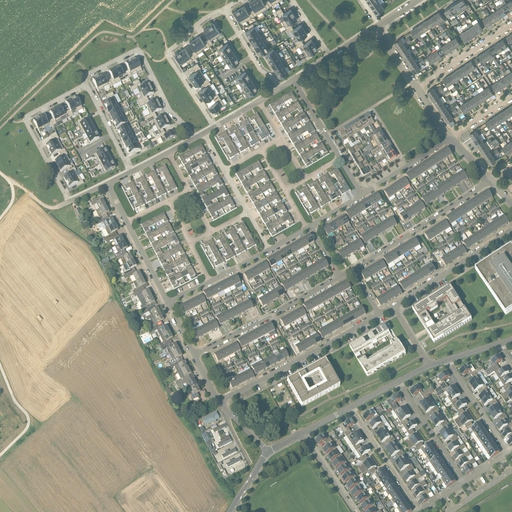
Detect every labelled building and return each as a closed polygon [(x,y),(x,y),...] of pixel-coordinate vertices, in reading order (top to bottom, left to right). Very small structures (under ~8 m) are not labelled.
[(254,0),(253,0),(249,3),(253,10),(251,11),(254,17),(262,12),(254,0)] [(261,0),(254,0),(262,12),(269,7),(266,2),(263,3),(261,0)] [(376,0),(370,4),(373,9),(381,4),(378,0),(376,0)] [(460,0),(458,2),(464,11),(469,8),(463,0),(460,0)] [(506,4),(505,1),(502,2),(503,3),(500,5),(502,7),(506,14),(511,10),(506,4)] [(459,14),(464,11),(458,2),(453,5),(459,14)] [(379,12),(384,9),(384,8),(384,9),(381,4),(373,9),(372,9),(376,14),(379,12),(379,13),(379,12)] [(501,17),(506,14),(502,7),(500,5),(500,4),(497,6),(495,7),(497,10),(501,17)] [(455,17),(459,14),(453,5),(449,8),(453,14),(455,17)] [(244,6),(239,9),(245,20),(246,22),(254,17),(251,11),(248,13),(244,6)] [(449,18),(453,14),(449,8),(444,11),(449,18)] [(239,9),(234,12),(240,24),(245,20),(239,9)] [(282,11),(277,14),(282,22),(294,15),(291,10),(284,14),(282,11)] [(496,20),(501,17),(497,10),(492,13),(496,20)] [(444,19),(443,19),(439,12),(434,15),(439,22),(444,19)] [(492,23),(496,20),(492,13),(487,16),(492,23)] [(294,15),(282,22),(286,30),(292,27),(290,24),(297,20),(294,15)] [(434,25),(439,22),(434,15),(429,18),(434,25)] [(487,26),(492,23),(487,16),(482,20),(487,26)] [(429,29),(434,25),(429,18),(425,22),(429,29)] [(424,32),(429,29),(425,22),(420,25),(424,32)] [(478,33),(483,29),(478,22),(473,26),(478,33)] [(213,23),(208,27),(215,37),(220,33),(213,23)] [(474,35),(478,33),(473,26),(472,23),(468,26),(474,35)] [(292,27),(286,30),(288,33),(291,31),(294,36),(304,30),(301,25),(293,29),(292,27)] [(420,35),(424,32),(420,25),(415,28),(420,35)] [(469,38),(474,35),(468,26),(463,29),(464,32),(469,38)] [(208,27),(203,30),(209,39),(206,41),(210,46),(213,44),(210,40),(215,37),(208,27)] [(249,30),(245,32),(248,37),(257,32),(254,27),(249,30)] [(410,31),(415,38),(418,36),(420,35),(415,28),(410,31)] [(257,32),(248,37),(251,41),(262,35),(259,30),(257,32)] [(304,30),(294,36),(297,41),(295,42),(297,45),(302,42),(300,39),(307,35),(304,30)] [(464,41),(469,38),(464,32),(460,34),(464,41)] [(262,35),(251,41),(254,46),(264,39),(262,35)] [(199,36),(194,39),(201,50),(206,47),(207,48),(210,46),(206,41),(204,43),(199,36)] [(456,47),(460,44),(456,37),(451,41),(456,47)] [(194,39),(189,43),(195,51),(192,53),(195,58),(198,56),(197,55),(202,51),(201,50),(194,39)] [(264,39),(254,46),(256,51),(265,45),(267,44),(264,39)] [(404,44),(400,39),(395,43),(398,48),(404,44)] [(302,42),(297,45),(298,48),(299,47),(302,52),(303,52),(314,45),(311,40),(304,45),(302,42)] [(503,50),(508,46),(503,40),(498,43),(503,50)] [(451,50),(456,47),(451,41),(446,44),(451,50)] [(494,46),(498,53),(501,51),(503,50),(498,43),(494,46)] [(218,50),(217,51),(220,55),(230,49),(227,44),(223,46),(218,50)] [(401,53),(407,49),(404,44),(398,48),(401,53)] [(446,54),(451,50),(446,44),(442,47),(446,54)] [(265,45),(256,51),(259,55),(268,50),(265,45)] [(314,45),(303,52),(306,57),(305,57),(307,60),(312,57),(311,54),(317,50),(314,45)] [(493,56),(498,53),(494,46),(489,49),(493,56)] [(441,57),(446,54),(442,47),(437,50),(441,57)] [(185,48),(180,52),(186,62),(188,64),(195,58),(192,53),(189,55),(185,48)] [(230,49),(220,55),(223,60),(225,59),(233,53),(230,49)] [(273,49),(265,54),(268,59),(276,54),(273,49)] [(405,58),(410,54),(407,49),(401,53),(405,58)] [(495,59),(493,56),(489,49),(484,52),(489,59),(491,62),(493,61),(495,59)] [(436,60),(441,57),(437,50),(432,53),(436,60)] [(180,52),(175,55),(181,65),(186,62),(180,52)] [(484,62),(489,59),(484,52),(479,56),(484,62)] [(233,53),(225,59),(228,63),(236,58),(233,53)] [(276,54),(268,59),(270,64),(279,59),(281,57),(278,53),(276,54)] [(432,63),(436,60),(432,53),(427,56),(432,63)] [(408,63),(414,59),(410,54),(405,58),(408,63)] [(479,66),(484,62),(479,56),(474,59),(479,66)] [(236,58),(228,63),(231,68),(239,62),(236,58)] [(136,59),(131,62),(136,72),(137,74),(142,71),(136,59)] [(279,59),(270,64),(273,68),(282,63),(279,59)] [(412,68),(417,65),(414,59),(408,63),(412,68)] [(471,71),(476,68),(471,61),(467,64),(471,71)] [(131,62),(125,64),(129,71),(126,72),(129,78),(132,77),(131,74),(136,72),(131,62)] [(282,63),(273,68),(276,73),(285,68),(282,63)] [(466,74),(471,71),(467,64),(462,67),(466,74)] [(415,73),(421,70),(417,65),(412,68),(415,73)] [(195,72),(189,77),(192,82),(203,74),(200,69),(201,69),(199,66),(194,70),(195,72)] [(120,67),(114,70),(121,82),(129,78),(126,72),(123,74),(120,67)] [(462,77),(466,74),(462,67),(457,70),(462,77)] [(285,68),(276,73),(279,78),(288,73),(285,68)] [(114,70),(109,72),(112,79),(110,81),(112,86),(121,82),(114,70)] [(457,80),(462,77),(457,70),(452,74),(457,80)] [(245,72),(237,78),(240,82),(249,77),(245,72)] [(502,74),(499,76),(506,85),(511,82),(506,75),(504,72),(502,74)] [(203,74),(192,82),(195,87),(202,82),(204,85),(209,81),(207,79),(206,79),(203,74)] [(452,84),(457,80),(452,74),(447,77),(452,84)] [(103,75),(98,78),(103,88),(108,86),(109,88),(112,86),(110,81),(107,82),(103,75)] [(501,89),(506,85),(499,76),(497,77),(495,79),(497,81),(501,89)] [(249,77),(240,82),(243,87),(252,81),(249,77)] [(454,87),(452,84),(447,77),(443,80),(447,87),(449,90),(452,88),(454,87)] [(98,78),(93,80),(98,92),(103,89),(103,88),(98,78)] [(496,92),(501,89),(497,81),(495,79),(492,80),(494,83),(492,85),(496,92)] [(205,88),(199,92),(202,97),(213,90),(210,85),(211,84),(209,81),(204,85),(205,88)] [(243,87),(241,88),(244,92),(246,91),(255,86),(252,81),(243,87)] [(134,86),(130,88),(132,91),(138,88),(141,93),(151,88),(148,83),(141,86),(140,83),(134,86)] [(255,86),(246,91),(249,96),(258,90),(255,86)] [(493,94),(489,87),(484,90),(488,97),(493,94)] [(143,99),(137,102),(138,105),(148,100),(147,97),(154,94),(151,88),(141,93),(143,99)] [(431,97),(436,93),(435,91),(433,88),(427,92),(431,97)] [(213,90),(202,97),(205,102),(212,97),(214,100),(219,97),(217,94),(216,95),(213,90)] [(488,97),(484,90),(482,91),(479,93),(484,100),(488,97)] [(287,95),(281,98),(284,104),(290,101),(291,99),(293,102),(291,104),(293,106),(297,103),(296,101),(296,100),(291,92),(288,95),(287,95)] [(434,102),(440,98),(436,93),(431,97),(434,102)] [(479,103),(484,100),(479,93),(474,96),(479,103)] [(109,102),(104,104),(107,109),(118,104),(114,96),(108,99),(109,102)] [(437,107),(443,103),(446,101),(445,99),(443,96),(440,98),(434,102),(437,107)] [(474,106),(479,103),(474,96),(469,100),(474,106)] [(215,103),(209,107),(212,112),(224,104),(219,97),(214,100),(215,103)] [(77,98),(71,101),(77,111),(82,108),(77,98)] [(281,98),(269,105),(274,114),(275,113),(276,116),(281,113),(279,111),(278,112),(276,109),(278,108),(284,104),(281,98)] [(148,100),(138,105),(140,108),(146,104),(149,110),(159,105),(156,99),(149,103),(148,100)] [(469,110),(474,106),(469,100),(465,103),(469,110)] [(71,101),(66,103),(70,110),(67,112),(70,118),(73,116),(72,114),(77,111),(71,101)] [(293,106),(287,109),(290,114),(296,111),(298,110),(299,113),(298,114),(299,116),(303,113),(302,111),(303,111),(298,103),(297,103),(293,106)] [(441,112),(446,109),(443,103),(437,107),(441,112)] [(464,113),(469,110),(465,103),(460,106),(464,113)] [(118,104),(107,109),(109,114),(120,109),(118,104)] [(151,115),(145,118),(146,121),(156,116),(155,113),(162,110),(159,105),(149,110),(151,115)] [(60,107),(55,110),(60,120),(66,117),(67,119),(70,118),(67,112),(64,114),(60,107)] [(120,109),(109,114),(111,119),(120,115),(122,113),(120,109)] [(276,116),(275,116),(280,124),(281,124),(282,126),(293,120),(291,117),(286,120),(285,121),(284,122),(282,119),(284,118),(285,118),(290,114),(287,109),(281,113),(276,116)] [(444,117),(450,114),(446,109),(441,112),(444,117)] [(55,110),(50,112),(53,119),(50,121),(53,126),(56,125),(55,123),(60,120),(55,110)] [(500,113),(504,120),(506,119),(509,117),(505,110),(500,113)] [(299,116),(293,119),(296,125),(304,120),(305,123),(304,124),(305,126),(310,124),(308,121),(309,121),(304,113),(303,113),(299,116)] [(501,122),(504,120),(500,113),(495,116),(500,123),(501,122)] [(249,119),(247,120),(249,125),(252,124),(251,122),(254,120),(259,129),(264,126),(257,114),(249,119)] [(375,123),(374,122),(369,114),(364,117),(371,129),(374,134),(376,133),(372,125),(375,123)] [(448,123),(453,119),(450,114),(444,117),(448,123)] [(120,115),(111,119),(114,124),(122,119),(120,115)] [(156,116),(146,121),(148,124),(154,121),(157,126),(167,121),(164,115),(157,119),(156,116)] [(44,116),(38,118),(45,131),(53,126),(50,121),(47,123),(44,116)] [(495,126),(497,129),(502,126),(500,123),(495,116),(490,120),(495,126)] [(370,130),(371,129),(364,117),(359,120),(364,129),(368,127),(370,130)] [(38,118),(33,121),(40,134),(45,131),(38,118)] [(122,119),(114,124),(116,129),(127,123),(125,118),(122,119)] [(282,126),(287,134),(288,136),(293,133),(292,131),(290,132),(288,129),(290,128),(296,125),(293,119),(293,120),(282,126)] [(85,122),(79,125),(78,125),(81,130),(91,124),(89,120),(85,122)] [(238,125),(236,126),(239,131),(240,132),(242,131),(241,130),(244,128),(248,134),(253,131),(249,125),(247,120),(238,125)] [(364,137),(362,134),(361,131),(364,129),(359,120),(354,123),(362,137),(364,137)] [(490,129),(495,126),(490,120),(486,123),(490,129)] [(159,131),(153,134),(154,137),(158,135),(159,135),(164,132),(163,129),(170,126),(167,121),(157,126),(159,131)] [(305,126),(300,129),(303,135),(307,132),(309,135),(310,134),(311,137),(316,134),(315,132),(310,123),(310,124),(305,126)] [(364,140),(362,137),(354,123),(349,126),(354,135),(358,133),(362,141),(364,140)] [(91,124),(81,130),(83,135),(85,134),(94,129),(91,124)] [(126,126),(117,130),(120,135),(128,131),(126,126)] [(228,131),(226,132),(229,137),(234,134),(237,139),(242,136),(240,132),(239,131),(236,126),(228,131)] [(262,134),(256,137),(259,142),(261,141),(262,141),(270,136),(264,126),(259,129),(262,134)] [(354,135),(349,126),(343,129),(351,141),(352,144),(355,143),(352,138),(351,139),(350,137),(354,135)] [(94,129),(85,134),(88,139),(97,134),(94,129)] [(288,136),(293,145),(293,144),(294,147),(301,143),(299,141),(297,142),(296,139),(303,135),(300,129),(295,132),(293,133),(288,136)] [(338,132),(336,134),(341,143),(348,139),(349,142),(351,141),(343,129),(338,132)] [(128,131),(120,135),(122,140),(132,135),(133,135),(131,130),(128,131)] [(473,139),(479,135),(475,130),(470,134),(473,139)] [(247,140),(245,141),(249,148),(251,147),(259,142),(256,137),(253,131),(248,134),(251,140),(252,142),(249,144),(248,142),(247,140)] [(164,132),(159,135),(160,138),(162,137),(165,143),(175,137),(173,132),(166,135),(164,132)] [(217,137),(215,138),(218,144),(221,143),(219,140),(222,138),(226,146),(232,143),(229,137),(226,132),(217,137)] [(373,139),(375,142),(384,137),(381,132),(364,141),(366,143),(373,139)] [(97,134),(88,139),(86,140),(88,145),(99,139),(97,134)] [(311,137),(306,140),(309,146),(316,141),(318,144),(316,145),(317,147),(322,144),(321,142),(316,134),(311,137)] [(132,135),(122,140),(124,145),(134,140),(132,135)] [(477,144),(482,140),(479,135),(473,139),(477,144)] [(53,142),(46,146),(49,151),(59,145),(57,140),(59,139),(57,136),(52,139),(53,142)] [(236,146),(234,147),(238,154),(240,153),(241,153),(249,148),(245,141),(242,136),(237,139),(242,148),(238,150),(236,146)] [(374,148),(375,149),(387,142),(384,137),(375,142),(377,146),(374,148)] [(134,140),(124,145),(127,150),(138,145),(135,140),(134,140)] [(294,147),(299,155),(301,157),(305,154),(304,152),(302,153),(300,150),(309,146),(306,140),(301,143),(294,147)] [(480,149),(486,145),(482,140),(477,144),(480,149)] [(379,150),(381,152),(390,147),(387,142),(375,149),(371,151),(372,154),(379,150)] [(227,154),(225,155),(227,160),(230,159),(238,154),(234,147),(232,143),(226,146),(231,154),(228,156),(227,154)] [(317,147),(312,150),(315,156),(320,153),(322,156),(322,155),(324,158),(328,155),(327,153),(327,152),(323,144),(322,144),(317,147)] [(351,156),(360,151),(358,147),(361,145),(360,144),(348,151),(351,156)] [(507,154),(511,151),(507,144),(502,148),(507,154)] [(59,145),(49,151),(52,156),(59,152),(60,155),(66,152),(64,149),(62,151),(59,145)] [(138,145),(127,150),(129,155),(140,150),(138,145)] [(201,145),(190,151),(193,157),(200,152),(202,155),(200,156),(202,158),(206,156),(205,154),(206,153),(201,145)] [(489,151),(486,146),(486,145),(480,149),(483,154),(489,151)] [(380,158),(381,159),(393,152),(390,147),(381,152),(383,156),(380,158)] [(447,159),(452,155),(447,148),(442,151),(447,159)] [(105,149),(96,154),(99,159),(108,154),(105,149)] [(301,157),(300,157),(305,165),(306,165),(307,168),(312,165),(310,162),(309,163),(307,160),(315,156),(312,150),(305,154),(301,157)] [(190,151),(178,157),(183,166),(183,165),(185,168),(192,164),(190,162),(186,164),(185,161),(193,157),(190,151)] [(351,156),(354,161),(369,153),(367,151),(365,152),(365,153),(363,154),(360,151),(351,156)] [(442,162),(447,159),(442,151),(437,155),(442,162)] [(487,159),(492,156),(489,151),(483,154),(487,159)] [(62,158),(55,162),(58,167),(68,161),(65,156),(67,155),(66,152),(60,155),(62,158)] [(357,166),(366,161),(364,157),(368,155),(369,156),(371,154),(370,152),(369,153),(354,161),(357,166)] [(387,163),(388,162),(396,157),(393,152),(381,159),(380,160),(378,158),(376,159),(379,164),(385,160),(387,163)] [(108,154),(99,159),(101,163),(110,159),(108,154)] [(437,165),(442,162),(437,155),(432,158),(437,165)] [(202,158),(195,162),(198,167),(205,164),(207,169),(212,167),(211,164),(207,156),(206,156),(202,158)] [(490,165),(496,161),(492,156),(487,159),(490,165)] [(431,169),(437,165),(432,158),(427,162),(431,169)] [(110,159),(101,163),(104,168),(113,163),(110,159)] [(68,161),(58,167),(60,172),(67,168),(69,171),(75,168),(73,165),(71,167),(68,161)] [(247,168),(249,173),(258,169),(259,171),(258,172),(259,175),(264,172),(262,170),(263,170),(258,161),(247,168)] [(357,166),(360,171),(372,164),(372,163),(369,164),(366,161),(357,166)] [(185,168),(184,168),(189,176),(190,178),(195,176),(194,173),(192,174),(191,171),(198,167),(195,162),(192,164),(185,168)] [(426,172),(431,169),(427,162),(421,165),(426,172)] [(113,163),(104,168),(106,173),(115,168),(113,163)] [(363,177),(372,172),(373,171),(370,167),(373,166),(372,164),(360,171),(363,177)] [(421,176),(426,172),(421,165),(416,169),(421,176)] [(157,170),(154,171),(158,178),(160,177),(158,173),(161,172),(166,181),(171,178),(171,177),(165,166),(156,170),(157,170)] [(207,169),(201,172),(204,178),(212,173),(214,177),(212,178),(213,180),(218,177),(217,175),(213,166),(212,167),(207,169)] [(70,174),(63,178),(66,183),(77,177),(74,172),(76,171),(75,168),(69,171),(70,174)] [(242,184),(247,182),(246,179),(244,180),(242,177),(249,173),(247,168),(236,174),(241,182),(242,184)] [(339,183),(344,180),(337,168),(329,173),(327,175),(331,182),(334,180),(331,176),(334,174),(339,183)] [(416,179),(421,176),(416,169),(411,172),(416,179)] [(146,176),(144,177),(146,182),(149,181),(148,179),(151,177),(155,186),(160,183),(158,178),(154,171),(146,175),(146,176)] [(190,178),(190,179),(195,187),(196,189),(201,186),(200,184),(198,185),(196,182),(204,178),(201,172),(195,176),(190,178)] [(263,186),(270,182),(268,180),(269,180),(264,172),(259,175),(253,178),(256,184),(262,180),(264,183),(262,184),(263,186)] [(411,183),(416,179),(411,172),(406,176),(411,183)] [(463,182),(468,179),(463,172),(458,175),(463,182)] [(331,182),(327,175),(327,174),(319,179),(319,180),(317,181),(319,185),(325,182),(329,189),(334,186),(331,182)] [(458,186),(463,182),(458,175),(453,179),(458,186)] [(77,177),(66,183),(69,188),(77,184),(78,187),(84,184),(82,181),(80,183),(77,177)] [(135,181),(133,182),(135,187),(138,186),(137,184),(140,183),(144,191),(149,188),(146,182),(144,177),(143,177),(135,181)] [(213,180),(207,183),(210,188),(218,184),(220,187),(218,188),(219,190),(224,188),(222,186),(223,185),(218,177),(213,180)] [(165,187),(163,188),(166,194),(168,193),(177,189),(171,178),(166,181),(168,186),(169,187),(166,189),(165,187)] [(248,195),(253,192),(252,190),(250,191),(248,188),(256,184),(253,178),(247,182),(242,184),(242,185),(247,193),(248,195)] [(400,182),(405,189),(410,186),(405,178),(400,182)] [(452,189),(458,186),(453,179),(448,182),(452,189)] [(318,195),(324,192),(319,185),(317,181),(316,180),(308,185),(308,186),(306,187),(310,193),(312,192),(310,189),(313,187),(318,195)] [(337,191),(340,196),(342,195),(350,190),(344,180),(339,183),(342,188),(337,191)] [(124,187),(122,188),(124,193),(127,192),(126,190),(129,188),(133,196),(138,193),(135,187),(133,182),(124,186),(124,187)] [(258,189),(261,194),(270,189),(271,192),(268,194),(268,195),(267,196),(268,197),(276,193),(274,191),(275,191),(270,182),(263,186),(258,189)] [(399,193),(405,189),(400,182),(395,185),(399,193)] [(447,193),(452,189),(448,182),(442,185),(447,193)] [(155,193),(152,194),(155,199),(157,198),(166,194),(163,188),(160,183),(155,186),(159,193),(156,195),(155,193)] [(196,189),(201,197),(202,199),(207,197),(206,195),(204,196),(202,193),(210,188),(207,183),(201,186),(196,189)] [(394,196),(399,193),(395,185),(389,189),(394,196)] [(442,196),(447,193),(442,185),(437,189),(442,196)] [(340,196),(337,191),(334,186),(329,189),(332,194),(328,197),(327,195),(326,196),(329,202),(331,201),(332,201),(340,196)] [(219,190),(213,193),(216,199),(224,195),(225,198),(224,199),(225,201),(230,198),(229,196),(224,187),(224,188),(219,190)] [(308,202),(313,199),(310,193),(306,187),(298,191),(298,192),(296,193),(300,200),(302,198),(300,195),(303,193),(308,202)] [(141,194),(139,195),(144,205),(146,203),(147,204),(155,200),(155,199),(152,194),(149,188),(144,191),(147,196),(143,198),(141,194)] [(254,205),(259,202),(258,200),(256,201),(254,198),(261,194),(258,189),(253,192),(248,195),(252,203),(253,203),(254,205)] [(389,200),(394,196),(389,189),(384,192),(389,200)] [(437,199),(442,196),(437,189),(432,192),(437,199)] [(487,201),(492,198),(493,198),(488,191),(483,194),(487,201)] [(330,202),(329,202),(326,196),(324,192),(318,195),(321,201),(316,204),(319,208),(321,207),(330,202)] [(431,203),(437,199),(432,192),(427,196),(431,203)] [(133,204),(131,205),(133,210),(136,209),(144,205),(139,195),(138,193),(133,196),(137,204),(134,206),(133,204)] [(202,199),(202,200),(206,208),(207,208),(208,210),(218,204),(217,202),(211,205),(210,202),(216,199),(213,193),(207,197),(202,199)] [(277,206),(282,203),(280,201),(281,201),(276,193),(268,197),(265,199),(267,205),(276,200),(277,203),(276,204),(277,206)] [(373,196),(377,204),(382,200),(378,193),(373,196)] [(482,205),(487,201),(483,194),(477,197),(482,205)] [(372,207),(377,204),(373,196),(367,200),(372,207)] [(426,206),(431,203),(427,196),(422,199),(426,206)] [(477,208),(482,205),(477,197),(472,201),(477,208)] [(225,201),(219,204),(222,209),(230,205),(231,208),(229,209),(227,211),(228,213),(231,212),(236,209),(234,207),(235,206),(230,198),(225,201)] [(99,210),(106,206),(103,200),(100,202),(98,199),(91,202),(92,206),(96,204),(99,210)] [(260,216),(265,213),(264,211),(262,212),(260,209),(267,205),(265,199),(259,202),(254,205),(258,214),(259,214),(260,216)] [(319,208),(316,204),(313,199),(308,202),(311,207),(306,210),(308,215),(311,213),(311,214),(319,209),(319,208)] [(366,210),(372,207),(367,200),(362,203),(366,210)] [(472,212),(477,208),(472,201),(467,204),(472,212)] [(426,209),(424,208),(421,202),(416,206),(420,213),(426,209)] [(283,217),(288,214),(286,212),(287,211),(282,203),(277,206),(271,209),(274,215),(282,210),(283,213),(282,214),(283,217)] [(361,213),(366,210),(362,203),(356,206),(361,213)] [(208,210),(207,210),(212,219),(212,218),(214,221),(218,218),(217,216),(216,217),(214,214),(222,209),(219,204),(218,204),(208,210)] [(473,214),(472,212),(467,204),(462,208),(467,215),(468,217),(473,214)] [(97,222),(108,216),(106,213),(109,212),(106,206),(99,210),(97,211),(96,211),(99,218),(96,219),(97,222)] [(356,217),(361,213),(356,206),(351,209),(356,217)] [(415,216),(420,213),(416,206),(410,209),(415,216)] [(461,218),(467,215),(462,208),(457,211),(461,218)] [(266,226),(271,223),(270,221),(268,222),(266,219),(274,215),(271,209),(265,213),(260,216),(264,224),(265,224),(266,226)] [(350,220),(356,217),(351,209),(346,213),(350,220)] [(410,220),(415,216),(410,209),(405,212),(410,220)] [(456,222),(461,218),(457,211),(451,215),(456,222)] [(405,223),(410,220),(405,212),(400,216),(405,223)] [(152,218),(155,224),(163,220),(165,223),(163,224),(164,226),(169,224),(168,221),(164,213),(152,218)] [(277,220),(280,225),(288,221),(289,224),(288,225),(289,227),(294,224),(292,222),(293,222),(288,214),(283,217),(277,220)] [(340,219),(344,226),(350,223),(345,215),(340,219)] [(451,225),(456,222),(451,215),(446,218),(451,225)] [(108,227),(115,224),(112,218),(110,220),(108,216),(97,222),(99,225),(97,225),(101,231),(108,227)] [(499,219),(504,226),(510,223),(505,216),(499,219)] [(387,220),(392,228),(397,225),(393,217),(387,220)] [(147,235),(152,232),(151,230),(149,231),(147,228),(155,224),(152,218),(141,224),(145,233),(146,233),(147,235)] [(339,229),(344,226),(340,219),(334,222),(339,229)] [(499,230),(504,226),(499,219),(494,222),(499,230)] [(272,237),(277,234),(276,232),(274,233),(272,230),(280,225),(277,220),(271,223),(266,226),(270,235),(271,234),(272,237)] [(387,231),(392,228),(387,220),(382,224),(387,231)] [(440,224),(445,231),(451,228),(446,221),(440,224)] [(245,237),(250,234),(244,222),(235,227),(236,227),(233,228),(236,233),(238,232),(237,230),(240,229),(245,237)] [(334,233),(339,229),(334,222),(329,225),(334,233)] [(494,233),(499,230),(494,222),(489,226),(494,233)] [(167,238),(174,234),(173,232),(174,232),(169,223),(169,224),(164,226),(158,229),(161,235),(167,232),(168,234),(166,235),(167,238)] [(106,240),(117,234),(116,231),(118,230),(115,224),(108,227),(111,233),(110,234),(105,237),(106,240)] [(381,234),(387,231),(382,224),(377,227),(381,234)] [(440,235),(445,231),(440,224),(435,227),(440,235)] [(328,236),(334,233),(329,225),(324,229),(328,236)] [(488,236),(494,233),(489,226),(484,229),(488,236)] [(376,238),(381,234),(377,227),(371,230),(376,238)] [(435,238),(440,235),(435,227),(430,231),(435,238)] [(234,243),(239,240),(236,233),(233,228),(225,233),(223,234),(225,239),(228,238),(227,236),(230,235),(234,243)] [(152,246),(157,243),(156,241),(154,242),(153,239),(161,235),(158,229),(152,232),(147,235),(146,235),(151,244),(151,243),(152,246)] [(483,240),(488,236),(484,229),(479,233),(483,240)] [(371,241),(376,238),(371,230),(366,233),(371,241)] [(430,242),(435,238),(430,231),(425,234),(430,242)] [(365,244),(371,241),(366,233),(361,237),(365,244)] [(478,243),(483,240),(479,233),(473,236),(478,243)] [(117,234),(106,240),(107,240),(105,242),(106,244),(108,243),(113,240),(114,240),(117,246),(124,242),(121,236),(119,237),(117,234)] [(163,240),(166,246),(174,241),(176,244),(174,245),(174,246),(173,246),(174,248),(180,245),(179,243),(175,234),(174,234),(167,238),(163,240)] [(223,248),(229,245),(225,239),(223,234),(214,238),(214,239),(212,240),(215,245),(217,244),(216,242),(219,240),(223,248)] [(243,246),(245,250),(247,249),(248,250),(256,245),(250,234),(245,237),(249,244),(246,246),(245,244),(243,246)] [(309,245),(314,242),(310,235),(304,238),(309,245)] [(336,248),(344,243),(340,235),(331,241),(336,248)] [(473,247),(478,243),(473,236),(468,239),(473,247)] [(303,248),(309,245),(304,238),(299,241),(303,248)] [(410,241),(415,249),(420,246),(415,238),(410,241)] [(468,250),(473,247),(468,239),(463,243),(468,250)] [(158,256),(163,254),(160,249),(166,246),(163,240),(157,243),(152,246),(156,254),(157,254),(158,256)] [(213,254),(218,251),(215,245),(212,240),(204,244),(204,245),(201,246),(204,251),(206,249),(205,248),(209,246),(213,254)] [(246,251),(245,250),(243,246),(239,240),(234,243),(238,250),(235,252),(234,250),(232,251),(235,256),(237,255),(246,251)] [(365,247),(363,245),(360,240),(355,243),(359,250),(365,247)] [(298,252),(303,248),(299,241),(294,244),(298,252)] [(410,252),(415,249),(410,241),(405,245),(410,252)] [(115,258),(126,252),(124,249),(127,248),(124,242),(117,246),(120,251),(118,252),(119,253),(114,255),(115,258)] [(354,254),(359,250),(355,243),(349,246),(354,254)] [(293,255),(298,252),(294,244),(288,247),(293,255)] [(169,251),(171,256),(180,252),(181,255),(179,256),(181,258),(185,256),(184,254),(185,254),(180,245),(174,248),(169,251)] [(235,256),(232,251),(229,245),(223,248),(228,256),(225,258),(224,256),(221,257),(224,262),(226,261),(227,261),(235,257),(235,256)] [(404,256),(410,252),(405,245),(399,248),(404,256)] [(511,246),(511,245),(489,260),(475,269),(506,315),(511,311),(511,246)] [(348,257),(354,254),(349,246),(344,250),(348,257)] [(467,253),(466,251),(462,246),(457,249),(462,256),(467,253)] [(287,258),(293,255),(288,247),(283,251),(287,258)] [(399,259),(404,256),(399,248),(394,251),(399,259)] [(457,260),(462,256),(457,249),(452,253),(457,260)] [(343,260),(348,257),(344,250),(339,253),(343,260)] [(163,267),(168,265),(167,262),(165,263),(164,260),(171,256),(169,251),(163,254),(158,256),(157,257),(162,265),(163,267)] [(224,262),(221,257),(218,251),(213,254),(216,260),(213,262),(212,260),(209,261),(213,268),(216,266),(216,267),(224,262)] [(282,261),(287,258),(283,251),(277,254),(282,261)] [(394,262),(399,259),(394,251),(389,255),(394,262)] [(126,263),(133,260),(130,254),(128,255),(126,252),(115,258),(117,260),(120,259),(123,265),(126,263)] [(451,263),(457,260),(452,253),(447,256),(451,263)] [(276,264),(282,261),(277,254),(272,257),(276,264)] [(388,266),(394,262),(389,255),(384,258),(388,266)] [(174,262),(177,267),(185,263),(187,266),(185,267),(186,269),(191,267),(190,265),(190,264),(186,256),(185,256),(181,258),(174,262)] [(446,267),(451,263),(447,256),(441,260),(446,267)] [(271,268),(276,264),(272,257),(267,260),(271,268)] [(323,270),(329,267),(324,259),(319,262),(323,270)] [(124,276),(135,270),(134,267),(136,266),(133,260),(126,263),(130,270),(123,273),(124,276)] [(377,264),(381,271),(387,268),(383,260),(377,264)] [(169,278),(175,275),(174,272),(172,273),(171,270),(177,267),(174,262),(168,265),(163,267),(167,276),(169,278)] [(260,265),(264,273),(269,269),(265,262),(260,265)] [(318,273),(323,270),(319,262),(313,266),(318,273)] [(376,274),(381,271),(377,264),(372,267),(376,274)] [(426,267),(431,274),(436,271),(431,264),(426,267)] [(259,276),(264,273),(260,265),(254,269),(259,276)] [(312,276),(318,273),(313,266),(308,269),(312,276)] [(179,273),(182,278),(190,274),(192,277),(190,278),(191,280),(196,278),(195,275),(196,275),(191,267),(186,269),(179,273)] [(371,278),(376,274),(372,267),(366,270),(371,278)] [(425,278),(431,274),(426,267),(421,270),(425,278)] [(253,279),(259,276),(254,269),(249,272),(253,279)] [(307,279),(312,276),(308,269),(303,272),(307,279)] [(135,281),(142,278),(140,272),(137,273),(135,270),(124,276),(126,278),(132,275),(135,281)] [(365,281),(371,278),(366,270),(361,273),(365,281)] [(420,281),(425,278),(421,270),(415,274),(420,281)] [(248,282),(253,279),(249,272),(243,275),(248,282)] [(302,282),(307,279),(303,272),(297,275),(302,282)] [(174,289),(179,287),(178,284),(176,285),(174,282),(182,278),(179,273),(175,275),(169,278),(168,278),(172,287),(173,287),(174,289)] [(415,284),(420,281),(415,274),(410,277),(415,284)] [(231,278),(235,286),(241,283),(237,275),(231,278)] [(296,286),(302,282),(297,275),(292,278),(296,286)] [(410,288),(415,284),(410,277),(405,280),(410,288)] [(133,294),(144,288),(143,285),(145,284),(142,278),(135,281),(133,282),(136,289),(132,291),(133,294)] [(229,289),(235,286),(231,278),(225,281),(229,289)] [(291,289),(296,286),(292,278),(286,281),(291,289)] [(404,291),(410,288),(405,280),(399,284),(404,291)] [(224,292),(229,289),(225,281),(220,284),(224,292)] [(285,292),(291,289),(286,281),(281,285),(285,292)] [(345,291),(351,288),(347,281),(341,284),(345,291)] [(218,295),(224,292),(220,284),(214,287),(218,295)] [(340,294),(345,291),(341,284),(336,287),(340,294)] [(434,344),(472,320),(450,285),(413,309),(434,344)] [(403,294),(402,292),(398,286),(393,290),(397,297),(403,294)] [(213,297),(218,295),(214,287),(209,290),(213,297)] [(284,295),(283,293),(280,287),(274,290),(279,298),(284,295)] [(334,297),(340,294),(336,287),(330,290),(334,297)] [(145,299),(151,296),(148,290),(146,291),(144,288),(133,294),(135,296),(142,293),(145,299)] [(207,300),(213,297),(209,290),(203,292),(207,300)] [(274,301),(279,298),(274,290),(269,294),(274,301)] [(329,300),(334,297),(330,290),(325,293),(329,300)] [(392,300),(397,297),(393,290),(387,293),(392,300)] [(323,304),(329,300),(325,293),(319,296),(323,304)] [(386,303),(392,300),(387,293),(382,296),(386,303)] [(268,304),(274,301),(269,294),(264,297),(268,304)] [(197,298),(200,306),(206,303),(202,295),(197,298)] [(141,313),(153,306),(152,303),(154,302),(151,296),(145,299),(140,302),(141,306),(140,307),(140,308),(141,308),(141,309),(139,311),(140,313),(141,313)] [(318,307),(323,304),(319,296),(314,299),(318,307)] [(381,307),(386,303),(382,296),(377,299),(381,307)] [(263,308),(268,304),(264,297),(258,300),(263,308)] [(195,309),(200,306),(197,298),(191,301),(195,309)] [(313,310),(318,307),(314,299),(308,302),(313,310)] [(244,303),(248,311),(253,308),(249,300),(244,303)] [(189,312),(195,309),(191,301),(185,304),(189,312)] [(307,313),(313,310),(308,302),(303,305),(307,313)] [(242,314),(248,311),(244,303),(238,306),(242,314)] [(184,314),(189,312),(185,304),(180,307),(184,314)] [(150,319),(161,314),(158,308),(155,309),(153,306),(141,313),(142,315),(149,312),(150,315),(146,317),(147,321),(150,319)] [(237,317),(242,314),(238,306),(233,309),(237,317)] [(356,310),(360,318),(366,314),(361,307),(356,310)] [(297,311),(301,319),(306,316),(302,308),(297,311)] [(231,320),(237,317),(233,309),(227,312),(231,320)] [(355,321),(360,318),(356,310),(351,313),(355,321)] [(295,322),(301,319),(297,311),(291,314),(295,322)] [(226,322),(231,320),(227,312),(221,315),(226,322)] [(349,324),(355,321),(351,313),(345,316),(349,324)] [(150,331),(163,324),(161,321),(163,320),(161,314),(150,319),(153,325),(148,328),(150,331)] [(290,325),(295,322),(291,314),(286,317),(290,325)] [(220,325),(226,322),(221,315),(216,317),(220,325)] [(344,327),(349,324),(345,316),(340,319),(344,327)] [(285,328),(290,325),(286,317),(280,320),(285,328)] [(338,330),(344,327),(340,319),(334,322),(338,330)] [(219,328),(218,326),(215,320),(209,323),(213,331),(219,328)] [(333,333),(338,330),(334,322),(329,325),(333,333)] [(208,334),(213,331),(209,323),(204,326),(208,334)] [(265,326),(269,334),(275,331),(271,323),(265,326)] [(160,336),(170,331),(167,326),(164,327),(163,324),(150,331),(149,331),(150,334),(157,330),(160,336)] [(327,336),(333,333),(329,325),(323,329),(327,336)] [(202,337),(208,334),(204,326),(198,329),(202,337)] [(264,337),(269,334),(265,326),(260,329),(264,337)] [(386,337),(390,335),(385,326),(381,328),(386,337)] [(382,340),(386,337),(381,328),(376,331),(382,340)] [(196,339),(202,337),(198,329),(193,332),(196,339)] [(258,340),(264,337),(260,329),(254,332),(258,340)] [(322,339),(327,336),(323,329),(318,332),(322,339)] [(158,349),(172,342),(170,339),(173,338),(170,331),(160,336),(163,343),(156,347),(157,347),(155,348),(156,350),(157,349),(158,349)] [(377,342),(382,340),(376,331),(372,333),(376,340),(377,342)] [(253,342),(258,340),(254,332),(248,335),(253,342)] [(371,343),(376,340),(372,333),(367,336),(371,343)] [(321,342),(320,340),(317,334),(311,337),(316,345),(321,342)] [(247,345),(253,342),(248,335),(243,337),(247,345)] [(373,345),(371,343),(367,336),(363,339),(368,348),(373,345)] [(241,348),(247,345),(243,337),(237,340),(241,348)] [(310,348),(316,345),(311,337),(306,340),(310,348)] [(364,350),(368,348),(363,339),(359,341),(364,350)] [(305,351),(310,348),(306,340),(300,343),(305,351)] [(393,362),(399,358),(406,355),(397,340),(390,343),(393,348),(387,351),(380,355),(374,359),(368,362),(365,358),(359,362),(368,377),(374,373),(381,369),(387,366),(393,362)] [(359,353),(364,350),(359,341),(354,344),(359,353)] [(169,354),(179,350),(176,344),(173,345),(172,342),(158,349),(158,351),(162,349),(162,350),(166,348),(169,354)] [(231,346),(235,354),(240,351),(236,343),(231,346)] [(299,354),(305,351),(300,343),(295,347),(299,354)] [(355,355),(359,353),(354,344),(350,346),(355,355)] [(229,357),(235,354),(231,346),(225,349),(229,357)] [(224,359),(229,357),(225,349),(220,352),(224,359)] [(170,365),(183,359),(181,356),(182,355),(179,350),(169,354),(172,360),(169,361),(170,362),(168,363),(169,366),(170,365)] [(283,360),(289,358),(285,350),(279,353),(283,360)] [(218,362),(224,359),(220,352),(214,355),(218,362)] [(278,363),(283,360),(279,353),(274,356),(278,363)] [(272,366),(278,363),(274,356),(268,359),(272,366)] [(494,372),(500,369),(497,365),(502,361),(499,356),(500,356),(490,359),(494,366),(491,368),(494,372)] [(177,373),(188,367),(185,362),(184,362),(183,359),(170,365),(172,368),(174,367),(177,373)] [(266,369),(272,366),(268,359),(262,362),(266,369)] [(325,360),(287,381),(302,407),(339,386),(325,360)] [(261,372),(266,369),(262,362),(257,364),(261,372)] [(255,375),(261,372),(257,364),(251,367),(255,375)] [(472,377),(477,374),(476,371),(472,373),(468,366),(468,365),(458,369),(463,376),(469,372),(472,377)] [(177,385),(190,378),(188,375),(191,373),(188,367),(177,373),(181,379),(175,382),(177,385)] [(499,380),(504,376),(509,373),(506,368),(501,371),(500,369),(494,372),(499,380)] [(245,373),(249,381),(254,378),(250,370),(245,373)] [(444,381),(450,377),(447,372),(437,375),(443,384),(440,386),(443,391),(448,387),(444,381)] [(243,383),(249,381),(245,373),(239,376),(243,383)] [(472,387),(482,381),(477,374),(472,377),(474,380),(469,383),(472,387)] [(238,386),(243,383),(239,376),(234,379),(238,386)] [(504,387),(508,383),(511,381),(511,377),(510,376),(506,379),(504,376),(499,380),(504,387)] [(189,390),(197,385),(194,380),(191,381),(190,378),(177,385),(178,387),(186,383),(189,390)] [(232,389),(238,386),(234,379),(228,382),(232,389)] [(482,391),(487,388),(482,381),(472,387),(475,392),(480,389),(482,391)] [(503,400),(511,394),(511,388),(508,383),(504,387),(506,390),(504,390),(506,392),(501,396),(503,400)] [(199,397),(197,393),(200,391),(197,385),(189,390),(188,390),(191,396),(193,400),(199,397)] [(424,399),(429,395),(434,392),(432,388),(423,394),(417,385),(418,385),(417,385),(408,389),(409,390),(413,396),(419,392),(424,399)] [(447,392),(449,396),(457,391),(454,387),(450,390),(448,387),(443,391),(445,393),(447,392)] [(482,402),(492,395),(487,388),(482,391),(484,394),(479,397),(482,402)] [(452,405),(457,401),(456,399),(460,395),(457,391),(449,396),(447,397),(452,405)] [(511,394),(503,400),(506,404),(511,401),(511,394)] [(393,412),(398,408),(395,404),(401,400),(398,395),(386,401),(386,402),(393,412)] [(432,404),(434,403),(429,395),(424,399),(425,402),(421,405),(424,409),(432,404)] [(491,406),(497,402),(492,395),(482,402),(485,406),(489,403),(491,406)] [(457,412),(462,409),(467,405),(464,401),(459,404),(457,401),(452,405),(457,412)] [(499,410),(499,411),(501,409),(497,402),(491,406),(493,408),(488,411),(491,416),(499,410)] [(433,413),(438,410),(436,407),(434,408),(432,404),(424,409),(427,414),(431,410),(433,413)] [(393,412),(398,419),(408,412),(405,407),(400,411),(398,408),(393,412)] [(457,425),(469,417),(466,413),(465,414),(462,409),(457,412),(459,415),(458,416),(459,418),(454,421),(457,425)] [(375,421),(380,418),(378,415),(375,418),(370,410),(361,414),(362,415),(366,422),(372,418),(375,421)] [(433,423),(443,417),(438,410),(433,413),(435,416),(430,419),(433,423)] [(501,420),(506,416),(504,413),(502,415),(499,411),(499,410),(491,416),(494,420),(499,417),(501,420)] [(215,420),(218,418),(215,412),(202,419),(205,425),(212,421),(213,423),(216,422),(215,420)] [(403,426),(408,422),(406,419),(411,416),(408,412),(398,419),(401,423),(403,426)] [(389,432),(392,430),(384,415),(381,417),(389,432)] [(510,424),(507,420),(508,419),(506,416),(501,420),(503,422),(497,426),(500,431),(502,429),(510,424)] [(443,427),(448,424),(443,417),(433,423),(436,428),(441,425),(443,427)] [(470,429),(474,427),(471,422),(472,421),(469,417),(457,425),(459,429),(464,426),(468,431),(470,429)] [(379,429),(385,425),(380,418),(375,421),(370,425),(373,429),(378,426),(379,429)] [(346,437),(352,433),(349,429),(354,425),(351,420),(352,420),(351,420),(342,424),(343,425),(348,432),(344,434),(346,437)] [(213,432),(224,427),(222,422),(211,427),(213,432)] [(407,433),(412,430),(417,426),(414,422),(410,425),(408,422),(403,426),(407,433)] [(511,433),(511,430),(511,429),(511,428),(511,422),(510,424),(502,429),(504,432),(505,433),(502,435),(505,438),(507,437),(511,433)] [(470,429),(473,433),(482,427),(479,423),(474,427),(470,429)] [(443,438),(453,431),(448,424),(443,427),(444,430),(440,433),(443,438)] [(379,439),(389,432),(385,425),(379,429),(381,431),(376,434),(379,439)] [(473,433),(476,437),(485,431),(482,427),(473,433)] [(407,446),(419,438),(417,434),(415,435),(412,430),(407,433),(409,436),(408,437),(409,439),(404,442),(407,446)] [(452,441),(457,438),(453,431),(443,438),(446,442),(450,439),(452,441)] [(479,442),(481,441),(481,440),(488,436),(485,431),(476,437),(479,442)] [(389,443),(394,439),(389,432),(379,439),(382,443),(387,440),(389,443)] [(346,437),(351,444),(361,437),(358,433),(353,436),(352,433),(346,437)] [(217,448),(231,441),(228,435),(219,439),(220,443),(216,445),(217,448)] [(326,444),(331,441),(330,438),(326,440),(323,435),(314,439),(315,440),(319,446),(325,442),(326,444)] [(481,440),(481,441),(483,444),(483,445),(491,440),(488,436),(481,440)] [(356,451),(361,447),(359,445),(364,442),(361,437),(351,444),(356,451)] [(421,450),(424,448),(421,443),(422,442),(419,438),(407,446),(410,450),(415,447),(418,452),(421,450)] [(461,446),(458,442),(459,441),(457,438),(452,441),(454,444),(448,448),(451,453),(453,451),(461,446)] [(389,453),(399,446),(394,439),(389,443),(391,445),(386,449),(389,453)] [(482,446),(485,450),(494,444),(491,440),(483,445),(483,444),(482,446)] [(331,451),(336,448),(331,441),(326,444),(328,447),(323,450),(326,455),(331,451)] [(222,457),(235,451),(231,443),(218,450),(222,457)] [(421,450),(424,454),(433,448),(430,444),(424,448),(421,450)] [(465,454),(462,451),(466,448),(463,444),(461,446),(453,451),(455,453),(455,454),(456,455),(454,456),(456,460),(458,459),(465,454)] [(485,450),(488,454),(496,448),(494,444),(485,450)] [(398,457),(404,453),(399,446),(389,453),(392,457),(397,454),(398,457)] [(361,447),(356,451),(361,458),(370,451),(367,447),(363,450),(361,447)] [(336,459),(341,455),(336,448),(331,451),(333,454),(328,457),(331,462),(336,459)] [(424,454),(427,458),(435,452),(433,448),(424,454)] [(490,459),(500,453),(500,452),(499,453),(496,448),(488,454),(490,459)] [(427,458),(429,463),(438,457),(435,452),(427,458)] [(470,462),(470,461),(467,458),(471,456),(468,452),(465,454),(458,459),(460,461),(460,462),(460,461),(461,462),(459,464),(461,468),(464,466),(470,462)] [(398,467),(408,461),(404,453),(398,457),(400,460),(395,463),(398,467)] [(341,466),(346,462),(341,455),(336,459),(337,461),(333,464),(336,469),(341,466)] [(432,467),(441,461),(438,457),(439,456),(438,457),(429,463),(432,467)] [(228,468),(241,461),(239,457),(225,464),(228,468)] [(357,467),(360,471),(373,463),(370,459),(369,460),(367,458),(361,462),(363,464),(357,467)] [(475,469),(472,466),(476,463),(473,459),(470,461),(470,462),(464,466),(465,468),(465,469),(466,470),(464,471),(466,475),(475,469)] [(408,471),(413,468),(408,461),(398,467),(401,472),(406,468),(408,471)] [(432,467),(435,471),(444,465),(441,461),(432,467)] [(345,473),(351,469),(346,462),(341,466),(342,468),(338,471),(341,476),(345,473)] [(373,463),(360,471),(363,475),(368,472),(369,474),(375,470),(374,468),(375,467),(373,463)] [(438,476),(440,474),(447,469),(444,465),(435,471),(438,476)] [(417,476),(417,475),(414,471),(415,471),(413,468),(408,471),(410,474),(404,478),(407,482),(409,481),(417,476)] [(350,480),(355,476),(351,469),(345,473),(347,475),(342,478),(345,483),(350,480)] [(374,475),(377,479),(386,473),(383,469),(374,475)] [(440,474),(442,478),(443,478),(450,474),(447,469),(440,474)] [(380,484),(382,483),(389,478),(386,473),(377,479),(380,484)] [(421,484),(420,484),(418,480),(422,478),(419,474),(417,475),(417,476),(409,481),(411,483),(411,484),(412,484),(409,486),(412,490),(414,488),(421,484)] [(441,479),(444,484),(452,478),(450,474),(443,478),(442,478),(441,479)] [(355,487),(360,483),(355,476),(350,480),(352,482),(347,485),(350,490),(355,487)] [(382,483),(384,487),(392,482),(389,478),(382,483)] [(446,488),(446,489),(456,482),(455,482),(452,478),(444,484),(446,488)] [(426,491),(425,491),(423,488),(427,485),(424,481),(420,484),(421,484),(414,488),(416,491),(417,492),(414,493),(417,497),(419,496),(426,491)] [(384,487),(387,491),(394,486),(392,482),(384,487)] [(360,494),(365,491),(360,483),(355,487),(356,489),(352,493),(355,497),(360,494)] [(389,497),(390,495),(397,490),(394,486),(387,491),(385,492),(389,497)] [(426,491),(419,496),(421,498),(421,499),(422,499),(419,501),(422,505),(421,505),(422,505),(431,499),(428,495),(432,493),(429,489),(425,491),(426,491)] [(390,495),(393,499),(400,495),(397,490),(390,495)] [(364,501),(370,498),(365,491),(360,494),(361,497),(357,500),(360,504),(364,501)] [(394,505),(396,504),(403,499),(400,495),(393,499),(391,500),(394,505)] [(372,506),(369,502),(371,500),(370,498),(364,501),(366,504),(361,507),(364,511),(369,508),(372,506)] [(396,504),(398,508),(399,508),(406,503),(403,499),(396,504)] [(397,509),(398,511),(401,511),(409,507),(406,503),(399,508),(398,508),(397,509)]
